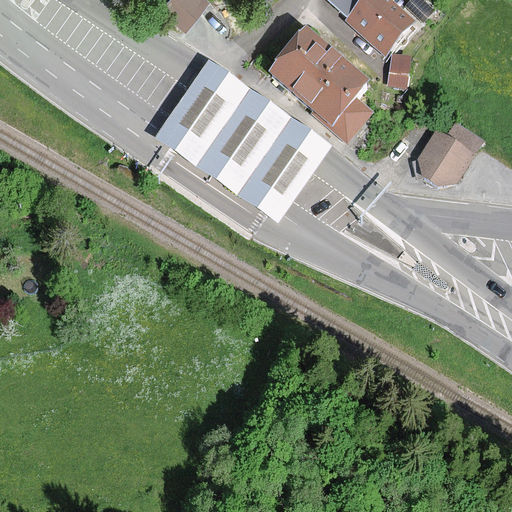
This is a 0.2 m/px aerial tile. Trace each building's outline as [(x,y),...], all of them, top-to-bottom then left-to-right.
[(185,29),(205,0),(177,0),(167,14),(185,29)] [(332,0),(394,44),(412,19),(383,0),(332,0)] [(297,36),(268,75),(344,136),(361,113),(348,102),(361,84),(297,36)] [(393,56),(389,81),(401,82),(406,58),(393,56)] [(159,136),(150,149),(271,235),(280,222),(318,170),(327,157),(206,71),(197,84),(159,136)] [(458,123),(449,138),(463,147),(464,147),(462,151),(472,157),(483,140),(458,123)] [(430,141),(420,156),(425,175),(439,184),(457,179),(472,157),(462,151),(464,147),(463,147),(449,138),(447,141),(435,134),(430,141)]
